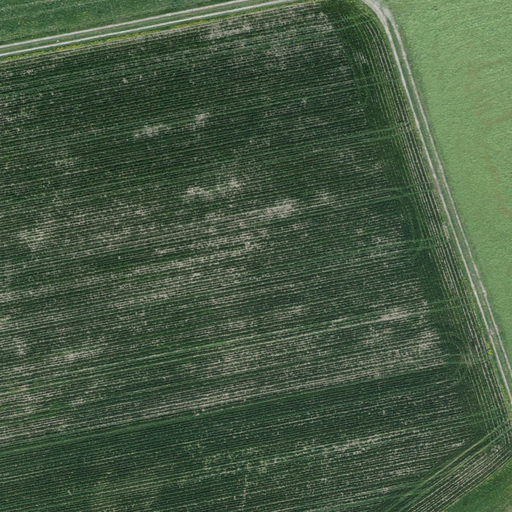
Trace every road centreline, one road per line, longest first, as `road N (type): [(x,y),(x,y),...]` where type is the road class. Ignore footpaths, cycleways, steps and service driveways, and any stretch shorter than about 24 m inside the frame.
road 1 (track): [(511,391),(388,20),(372,0)]
road 2 (track): [(263,0),(0,52)]
